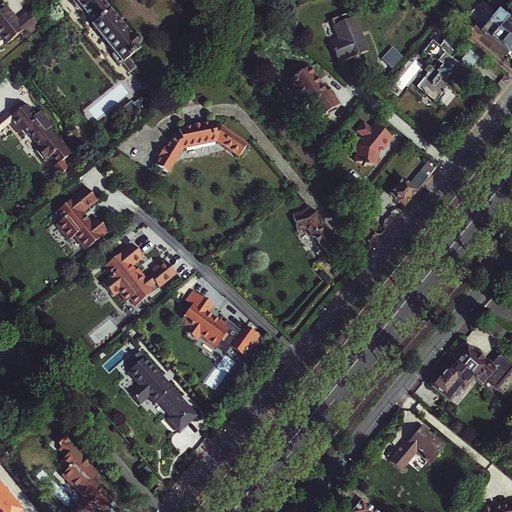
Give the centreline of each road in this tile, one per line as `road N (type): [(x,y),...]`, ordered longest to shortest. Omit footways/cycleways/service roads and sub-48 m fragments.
road 1 (tertiary): [(511,101),(173,511)]
road 2 (primary): [(511,162),(222,511)]
road 3 (primary): [(243,511),(511,185)]
road 4 (tertiary): [(298,511),(511,256)]
road 5 (residential): [(27,363),(158,511)]
